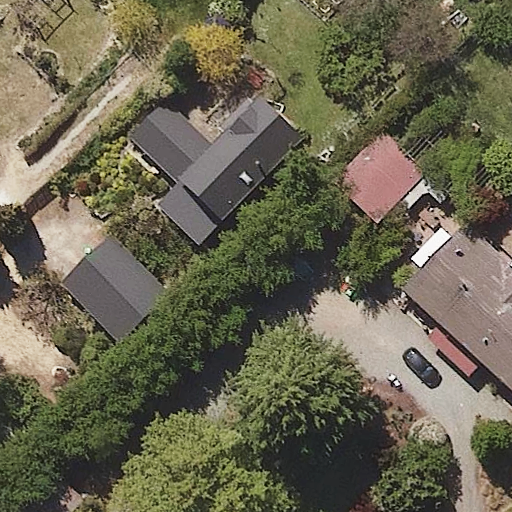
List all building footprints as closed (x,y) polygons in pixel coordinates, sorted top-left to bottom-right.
[(156,187),(137,204),(176,243),(281,139),(239,93),(192,145),(148,94),(107,135),(156,187)] [(399,150),(352,197),(383,228),(430,181),(399,150)] [(0,163),(0,186),(11,175),(0,163)] [(511,276),(440,209),(374,284),(504,413),(511,403),(511,276)] [(95,227),(47,273),(107,341),(160,291),(95,227)] [(51,465),(12,511),(76,511),(89,496),(51,465)]
